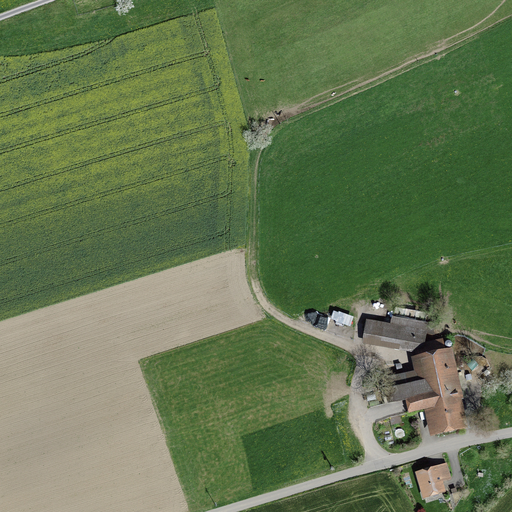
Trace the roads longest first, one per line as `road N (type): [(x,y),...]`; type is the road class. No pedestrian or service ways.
road 1 (unclassified): [(511,431),(223,511)]
road 2 (track): [(257,283),(276,315),(369,360)]
